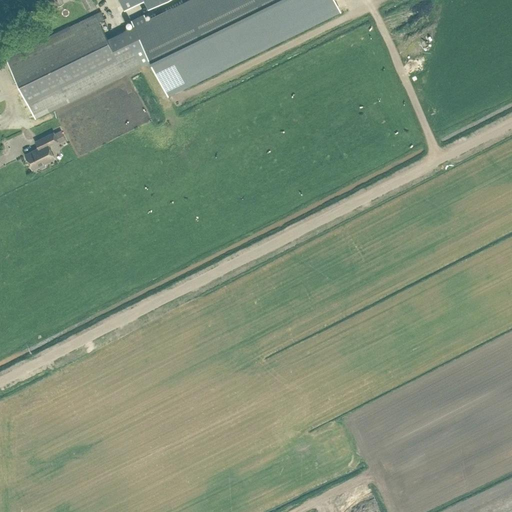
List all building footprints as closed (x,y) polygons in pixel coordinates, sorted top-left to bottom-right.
[(92,0),(81,0),(86,10),(95,5),(92,0)] [(341,12),(334,0),(185,0),(146,19),(143,13),(131,19),(134,25),(108,38),(113,49),(129,42),(133,50),(143,45),(168,96),(341,12)] [(133,0),(119,0),(124,10),(135,4),(133,0)] [(129,42),(113,49),(108,38),(96,14),(6,57),(35,116),(140,65),(133,50),(129,42)] [(61,130),(54,133),(54,132),(39,139),(42,146),(25,154),(32,169),(39,166),(39,167),(41,168),(44,166),(45,165),(44,163),(55,158),(49,146),(58,141),(59,143),(66,140),(61,130)]
